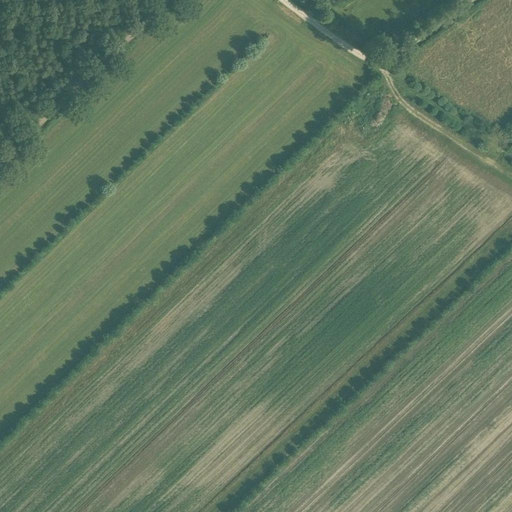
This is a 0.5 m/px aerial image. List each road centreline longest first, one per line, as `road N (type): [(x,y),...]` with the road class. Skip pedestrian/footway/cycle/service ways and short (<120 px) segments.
road 1 (track): [(168,0),(0,153)]
road 2 (track): [(376,64),(401,101),(511,169)]
